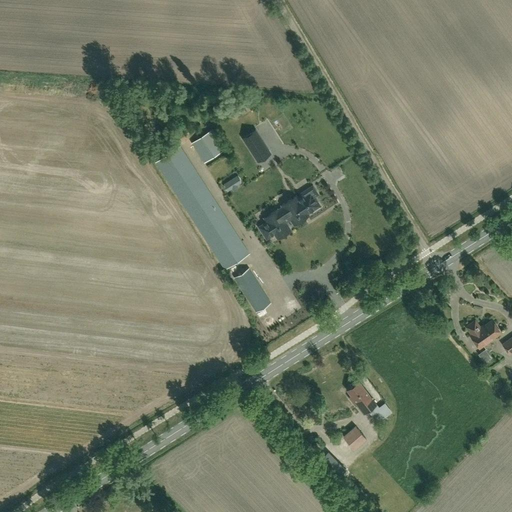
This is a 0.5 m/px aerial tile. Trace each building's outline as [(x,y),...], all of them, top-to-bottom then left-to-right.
[(203,162),(225,148),(213,130),(191,144),(203,162)] [(258,161),(262,158),(270,153),(264,144),(255,130),(243,138),(258,161)] [(158,161),(180,196),(227,268),(244,256),(175,150),(158,161)] [(277,210),(277,209),(264,218),(267,222),(259,227),(266,238),(274,233),(277,238),(290,230),(285,222),(290,219),(294,224),(308,215),(307,213),(312,210),(313,212),(320,208),(319,206),(320,205),(314,197),(318,194),(312,186),(301,193),(302,196),(298,199),(296,196),(281,205),(283,207),(277,210)] [(330,249),(331,273),(341,273),(340,249),(330,249)] [(256,312),(271,302),(249,268),(234,277),(256,312)] [(278,345),(294,335),(281,314),(265,324),(278,345)] [(491,321),(481,328),(475,320),(466,327),(471,335),(479,348),(500,333),(491,321)] [(509,353),(511,351),(511,337),(503,344),(509,353)] [(485,349),(477,354),(484,363),(491,358),(485,349)] [(368,394),(358,380),(355,382),(353,382),(349,385),(349,387),(347,389),(351,394),(348,397),(354,405),(356,403),(363,412),(367,409),(376,421),(383,416),(375,403),(368,394)] [(342,436),(353,448),(365,438),(355,425),(342,436)]
